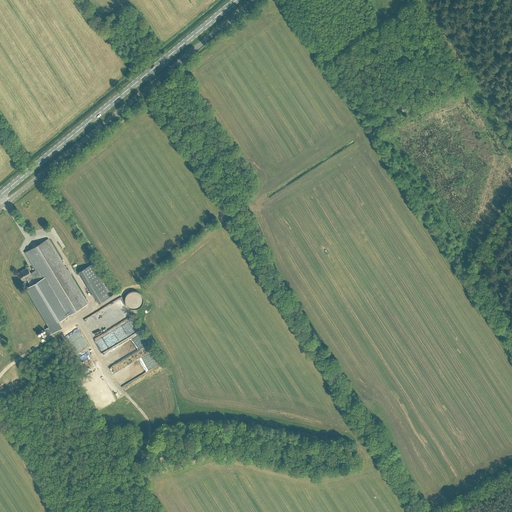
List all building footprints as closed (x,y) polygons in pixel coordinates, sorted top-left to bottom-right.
[(26,288),(49,326),(68,315),(69,315),(70,314),(79,308),(79,309),(81,308),(81,307),(87,303),(48,238),(24,252),(35,270),(30,273),(27,268),(18,273),(22,280),(26,278),(30,285),(26,288)] [(93,262),(89,264),(79,271),(99,303),(109,296),(107,293),(112,289),(93,262)] [(123,296),(108,306),(113,314),(128,305),(123,296)] [(107,328),(127,316),(125,312),(128,311),(129,314),(133,312),(131,307),(109,320),(107,318),(94,326),(95,328),(100,326),(101,328),(105,326),(107,328)] [(119,340),(143,327),(138,316),(135,317),(134,316),(96,335),(98,339),(121,328),(122,329),(115,333),(119,340)] [(57,324),(49,329),(52,333),(59,329),(57,324)] [(140,346),(153,340),(148,330),(105,353),(111,365),(142,349),(140,346)] [(123,384),(165,363),(158,348),(145,355),(143,352),(134,357),(136,362),(117,372),(123,384)] [(16,375),(20,378),(15,382),(20,388),(29,379),(21,371),(16,375)]
